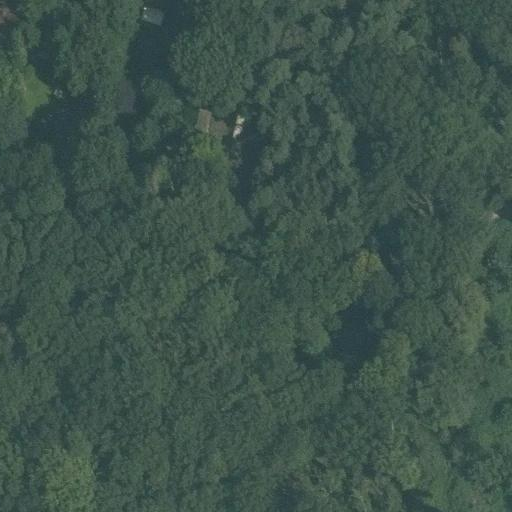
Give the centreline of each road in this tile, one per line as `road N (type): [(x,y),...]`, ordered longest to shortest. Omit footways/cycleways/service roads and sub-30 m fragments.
road 1 (unclassified): [(511,209),(196,338)]
road 2 (unclassified): [(0,237),(66,254),(196,338)]
road 3 (track): [(196,338),(202,511)]
